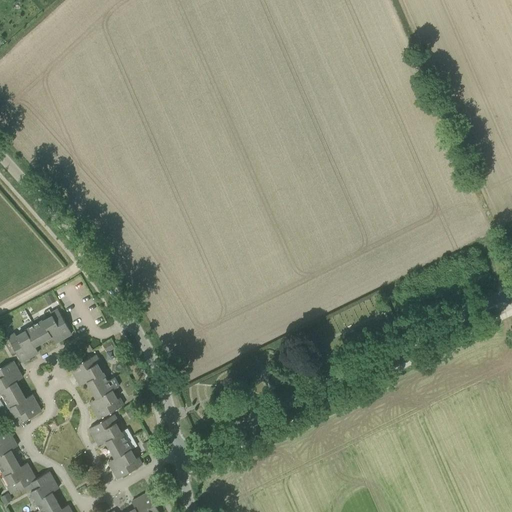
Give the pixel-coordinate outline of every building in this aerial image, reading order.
[(45,297),(49,304),(56,301),(52,294),(45,297)] [(58,341),(70,334),(72,333),(58,309),(51,313),(52,316),(43,321),(43,320),(34,325),(43,341),(54,334),(58,341)] [(8,317),(1,321),(5,328),(12,324),(8,317)] [(43,341),(34,325),(25,330),(26,331),(17,336),(15,333),(8,338),(22,362),(36,354),(32,347),(43,341)] [(114,348),(114,347),(111,341),(103,345),(107,352),(114,348)] [(108,381),(103,372),(102,372),(97,363),(100,362),(95,355),(71,368),(79,382),(86,378),(92,390),(108,381)] [(0,390),(5,399),(20,390),(14,378),(21,375),(13,361),(0,368),(0,388),(0,389),(0,390)] [(92,405),(97,415),(99,419),(124,405),(119,398),(117,399),(112,390),(119,386),(114,377),(108,381),(92,390),(98,401),(92,405)] [(27,401),(20,390),(5,399),(10,407),(15,416),(13,417),(17,425),(41,411),(33,397),(27,401)] [(142,391),(137,391),(134,392),(135,399),(143,398),(142,391)] [(126,411),(130,418),(137,414),(133,407),(126,411)] [(111,449),(126,440),(122,432),(121,432),(116,423),(118,422),(114,414),(90,428),(98,442),(104,438),(111,449)] [(0,466),(15,458),(9,447),(16,443),(8,429),(0,433),(0,466)] [(142,465),(138,458),(138,457),(136,459),(131,450),(131,449),(126,440),(111,449),(117,460),(110,464),(118,478),(142,465)] [(144,446),(147,453),(154,449),(150,442),(144,446)] [(22,469),(15,458),(0,466),(0,467),(4,476),(5,475),(10,484),(8,486),(12,493),(25,486),(25,485),(36,479),(28,465),(22,469)] [(49,471),(36,479),(25,485),(25,486),(29,492),(31,491),(36,500),(35,500),(40,509),(56,500),(50,489),(57,485),(49,471)] [(138,507),(128,511),(159,511),(148,492),(135,500),(138,507)] [(1,497),(5,504),(12,500),(8,493),(1,497)] [(63,511),(56,500),(40,509),(42,511),(71,511),(69,508),(63,511)]
